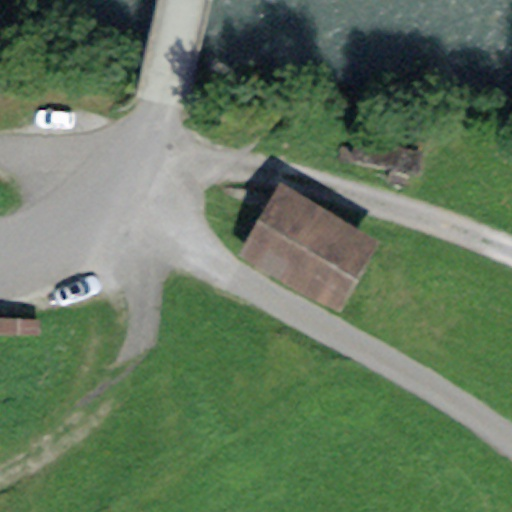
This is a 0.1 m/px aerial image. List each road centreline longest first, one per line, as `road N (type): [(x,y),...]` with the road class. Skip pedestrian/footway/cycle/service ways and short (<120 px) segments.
road 1 (track): [(159,153),(327,184),(511,250)]
road 2 (residential): [(192,0),(165,132),(138,192),(111,214),(0,246)]
road 3 (track): [(111,214),(135,270),(139,303),(119,370),(64,442),(0,477)]
road 4 (track): [(0,145),(165,132)]
